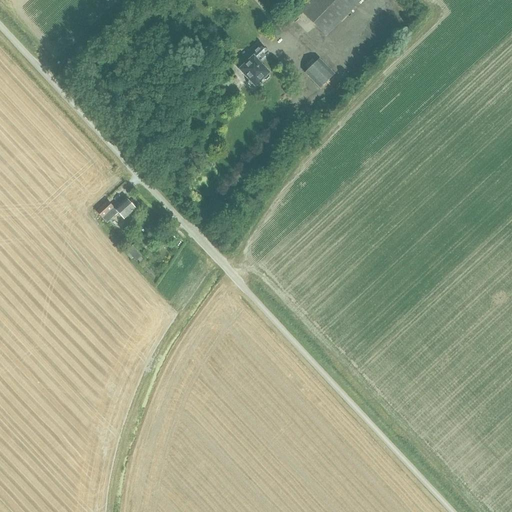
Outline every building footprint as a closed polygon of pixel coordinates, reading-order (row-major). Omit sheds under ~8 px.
[(310,0),(300,10),(326,36),(361,0),(310,0)] [(262,79),(265,80),(267,78),(268,76),(267,75),(269,73),(258,61),(268,52),(261,45),(250,55),(252,57),(239,70),(249,80),(248,82),(248,83),(250,86),(252,86),(253,85),(255,86),(262,79)] [(319,59),(304,73),(320,89),(334,75),(319,59)] [(123,219),(135,209),(126,199),(120,205),(118,203),(113,208),(107,201),(96,212),(106,223),(118,213),(123,219)] [(135,262),(142,256),(132,246),(124,253),(130,260),(132,258),(135,262)]
